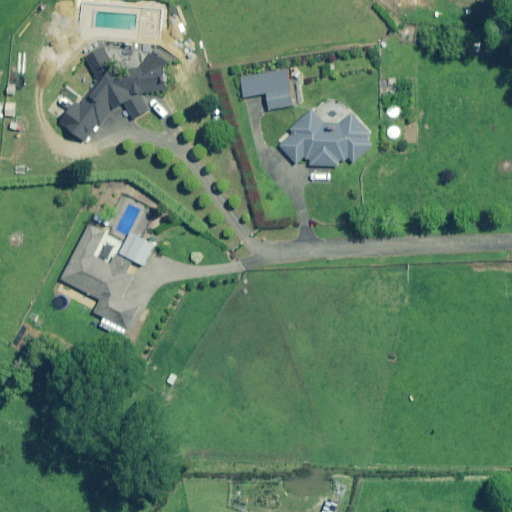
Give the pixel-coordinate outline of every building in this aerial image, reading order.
[(126,104),(134,121),(150,113),(141,94),(163,93),(163,73),(170,63),(152,50),(138,69),(111,70),(103,47),(86,52),(95,81),(61,121),(86,142),(113,110),(126,104)] [(291,106),(286,71),(240,78),(243,97),(265,94),(268,110),(291,106)] [(339,107),(324,106),(323,120),(338,121),(339,107)] [(323,124),(312,111),(290,130),(294,134),(280,146),(296,164),(303,159),(310,159),(310,166),(340,166),(340,159),(351,159),(354,163),(374,145),(366,137),(370,134),(352,114),(341,124),(323,124)] [(107,233),(91,224),(62,278),(101,299),(94,312),(104,317),(99,326),(122,338),(138,308),(121,299),(133,277),(127,274),(133,263),(117,254),(111,265),(94,256),(107,233)] [(153,247),(137,240),(128,258),(144,266),(153,247)]
